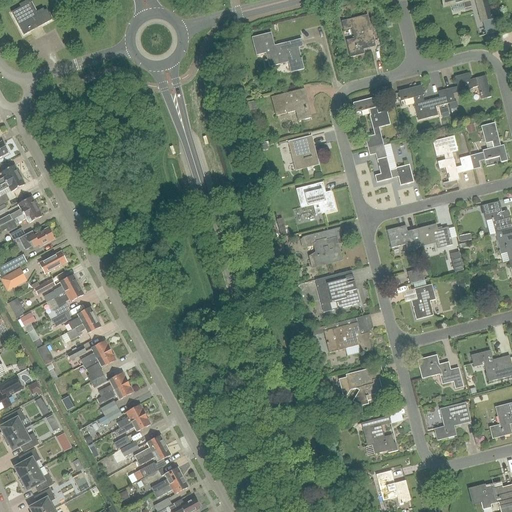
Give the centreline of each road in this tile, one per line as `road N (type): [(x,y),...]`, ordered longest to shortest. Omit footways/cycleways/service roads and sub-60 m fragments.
road 1 (unclassified): [(229,511),(23,127),(31,78)]
road 2 (secondary): [(301,511),(164,66)]
road 3 (residential): [(415,71),(353,88),(335,104),(363,221)]
road 4 (residential): [(394,347),(430,462),(447,467),(511,451)]
road 5 (residential): [(363,221),(511,182)]
road 6 (residential): [(511,122),(490,59),(415,71)]
road 7 (residential): [(363,221),(394,347)]
road 8 (residential): [(394,347),(511,316)]
